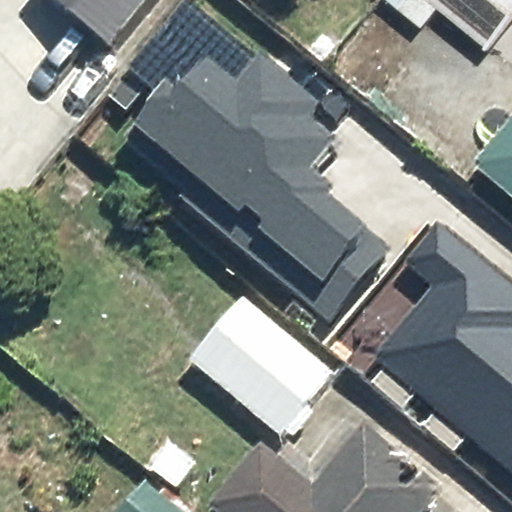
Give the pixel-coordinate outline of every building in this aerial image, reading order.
[(51,0),(108,46),(145,0),(51,0)] [(511,0),(421,0),(487,52),(511,21),(511,0)] [(193,68),(126,148),(333,320),(384,259),(305,193),(332,161),(305,138),(313,128),(251,76),(231,99),(193,68)] [(511,127),(470,177),(511,212),(511,127)] [(511,297),(433,240),(406,278),(430,296),(371,377),(511,479),(511,297)] [(241,309),(188,373),(265,436),(318,373),(241,309)] [(170,439),(127,401),(95,438),(137,475),(170,439)] [(223,511),(427,511),(434,503),(355,442),(313,496),(264,459),(223,511)] [(173,511),(144,486),(121,511),(173,511)]
